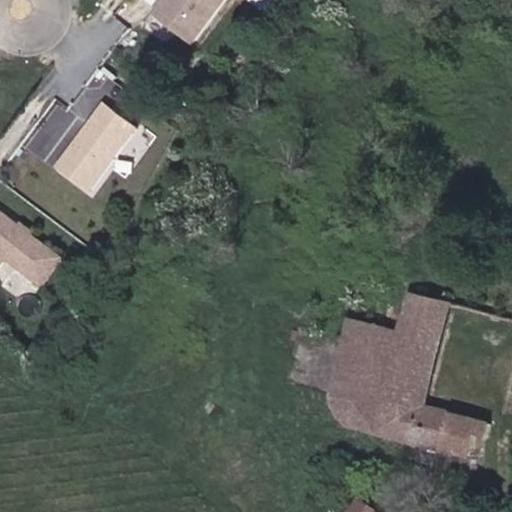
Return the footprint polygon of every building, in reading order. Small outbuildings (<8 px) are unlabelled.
[(229,0),(156,0),(146,14),(193,49),(229,0)] [(102,101),(52,170),(92,198),(142,130),(102,101)] [(65,257),(0,210),(0,268),(4,263),(42,290),(65,257)] [(429,406),(397,396),(425,290),(370,273),(334,407),(475,451),(481,438),(493,440),(495,426),(429,406)] [(397,396),(429,406),(459,300),(425,290),(397,396)] [(356,511),(388,511),(370,496),(356,511)]
